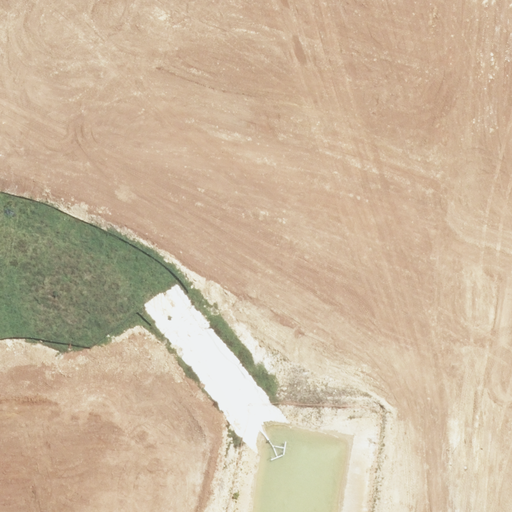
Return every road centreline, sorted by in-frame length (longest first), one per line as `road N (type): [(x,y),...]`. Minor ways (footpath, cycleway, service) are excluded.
road 1 (secondary): [(122,511),(177,266),(186,0)]
road 2 (residential): [(457,120),(426,405),(457,464)]
